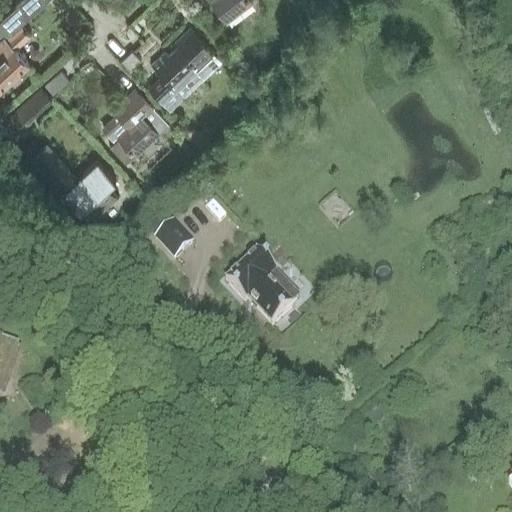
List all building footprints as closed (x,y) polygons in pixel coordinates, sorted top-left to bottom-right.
[(0,92),(29,65),(16,50),(30,36),(21,26),(29,18),(25,13),(35,4),(38,6),(43,6),(49,0),(24,0),(2,21),(13,33),(4,41),(3,40),(0,43),(0,92)] [(255,3),(253,0),(209,0),(227,23),(255,3)] [(162,75),(149,87),(170,110),(221,64),(189,28),(173,42),(179,48),(170,57),(165,52),(152,64),(162,75)] [(132,51),(122,61),(130,69),(140,59),(132,51)] [(65,69),(43,89),(49,96),(71,76),(65,69)] [(49,96),(43,89),(6,122),(17,134),(54,101),(49,96)] [(111,142),(117,137),(120,140),(110,150),(127,167),(169,127),(135,91),(113,112),(118,117),(102,133),(111,142)] [(104,189),(113,181),(96,162),(77,180),(44,146),(29,160),(77,212),(80,209),(91,222),(114,201),(104,189)] [(174,222),(154,241),(174,263),(194,244),(174,222)] [(262,320),(283,301),(281,299),(288,292),(266,268),(266,267),(267,266),(248,246),(216,276),(235,296),(238,294),(262,320)] [(0,398),(4,399),(21,346),(0,339),(0,398)]
